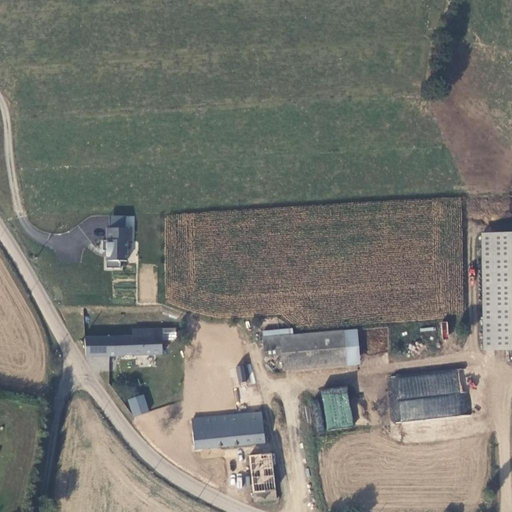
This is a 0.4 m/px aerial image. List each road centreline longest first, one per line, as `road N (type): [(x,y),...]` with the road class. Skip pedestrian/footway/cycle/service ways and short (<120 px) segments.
road 1 (tertiary): [(243,511),(175,477),(114,418),(0,226)]
road 2 (unknown): [(0,100),(32,230),(72,241),(99,223)]
